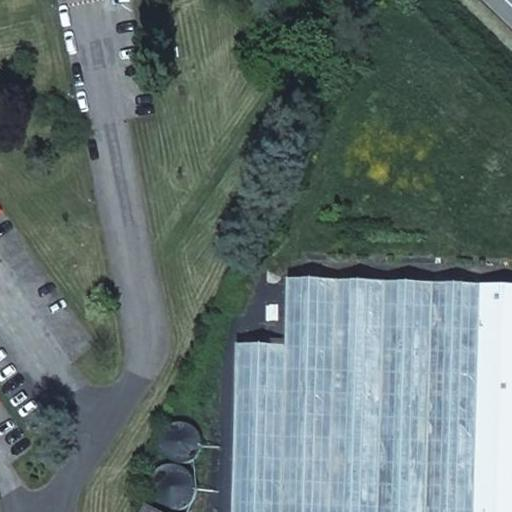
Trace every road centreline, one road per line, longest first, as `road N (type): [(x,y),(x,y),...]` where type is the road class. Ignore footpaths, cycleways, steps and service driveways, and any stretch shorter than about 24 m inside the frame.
road 1 (residential): [(110,392),(130,287),(73,0)]
road 2 (residential): [(0,258),(110,392)]
